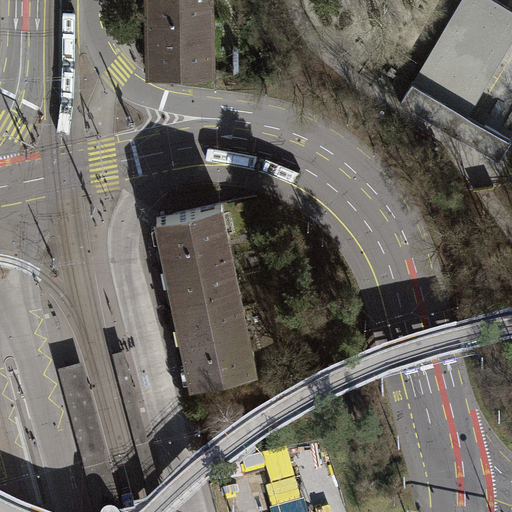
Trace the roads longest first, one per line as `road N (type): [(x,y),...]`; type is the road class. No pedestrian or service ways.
road 1 (tertiary): [(449,441),(419,317),(387,234),(345,179),(275,137)]
road 2 (tertiary): [(275,137),(0,181)]
road 3 (tertiary): [(275,137),(143,92),(95,37),(86,0)]
road 4 (tertiary): [(20,0),(14,98),(0,128)]
